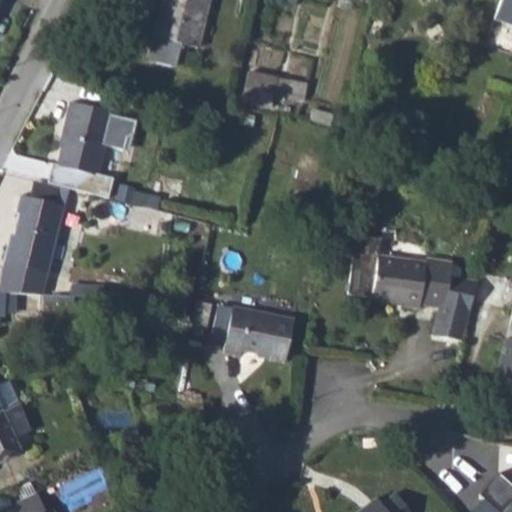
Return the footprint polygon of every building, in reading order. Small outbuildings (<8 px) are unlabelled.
[(215,0),(168,0),(166,14),(170,15),(163,45),(159,44),(154,63),(179,69),(183,49),(203,54),(215,0)] [(511,0),(494,0),(493,7),(511,12),(511,0)] [(170,15),(166,14),(159,44),(163,45),(170,15)] [(247,71),(243,103),(279,108),(281,96),(307,99),(309,79),(247,71)] [(62,194),(111,205),(116,186),(101,182),(116,120),(73,109),(65,142),(68,143),(61,172),(56,171),(51,191),(62,194)] [(51,191),(36,188),(32,205),(58,211),(62,194),(51,191)] [(2,294),(47,297),(67,213),(58,211),(32,205),(23,203),(19,219),(22,220),(15,250),(11,249),(1,294),(2,294)] [(361,235),(352,294),(407,303),(406,305),(425,308),(426,303),(441,305),(436,335),(465,340),(474,279),(451,275),(453,262),(430,259),(430,263),(383,256),(386,239),(361,235)] [(234,335),(231,353),(245,356),(246,350),(270,355),(269,359),(289,363),(298,321),(240,309),(235,331),(234,335)] [(511,313),(511,315),(511,314),(511,344),(505,343),(496,379),(511,382),(511,313)] [(0,405),(17,398),(7,377),(0,380),(0,405)] [(0,405),(0,455),(20,446),(13,430),(28,424),(17,398),(0,405)] [(492,511),(511,511),(511,488),(500,480),(482,504),(492,511)] [(39,487),(0,505),(0,511),(58,511),(53,501),(47,503),(39,487)] [(404,511),(394,498),(381,508),(377,504),(365,511),(404,511)]
